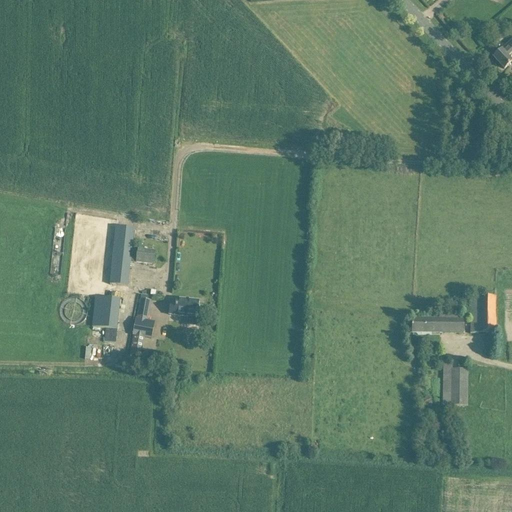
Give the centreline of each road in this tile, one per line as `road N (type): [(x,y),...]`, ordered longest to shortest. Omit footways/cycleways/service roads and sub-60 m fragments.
road 1 (track): [(162,335),(178,168),(188,150),(451,165),(475,164),(511,142)]
road 2 (unclassified): [(511,119),(402,0)]
